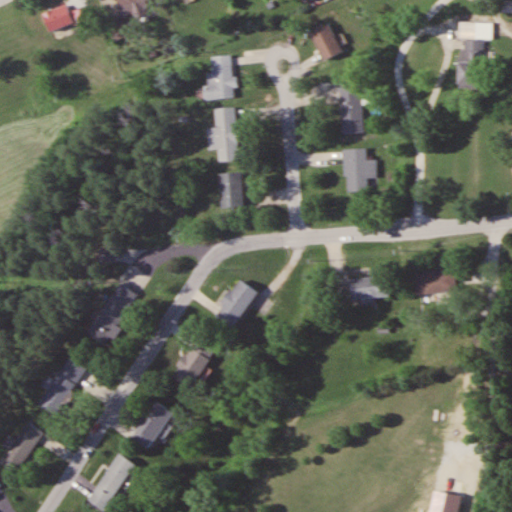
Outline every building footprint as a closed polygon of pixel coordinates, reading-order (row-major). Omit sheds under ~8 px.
[(146,0),(117,0),(126,20),(150,9),(146,0)] [(41,15),(49,34),(73,24),(66,5),(41,15)] [(77,25),(93,18),(88,6),(72,13),(77,25)] [(492,39),(492,23),(460,23),(460,39),(492,39)] [(311,33),(324,61),(342,53),(329,25),(311,33)] [(459,40),(458,88),(482,89),(483,41),(459,40)] [(207,73),(208,100),(235,99),(234,55),(211,56),(212,73),(207,73)] [(338,88),(342,135),(365,133),(360,86),(338,88)] [(237,108),(216,109),(218,162),(239,161),(237,108)] [(344,150),(347,192),(370,191),(369,178),(378,177),(377,160),(368,160),(367,148),(344,150)] [(244,208),(244,173),(220,173),(220,208),(244,208)] [(416,272),(417,294),(457,292),(456,270),(416,272)] [(390,298),(390,278),(351,278),(351,298),(390,298)] [(259,293),(239,279),(213,315),(233,330),(259,293)] [(139,296),(120,284),(87,335),(108,349),(121,329),(118,327),(139,296)] [(192,390),(216,351),(198,340),(174,378),(192,390)] [(88,369),(71,357),(38,404),(56,416),(88,369)] [(131,437),(148,450),(175,415),(158,401),(131,437)] [(45,433),(29,422),(0,462),(16,473),(45,433)] [(136,464),(119,453),(89,502),(106,511),(136,464)] [(467,511),(434,511),(438,492),(470,497),(467,511)]
